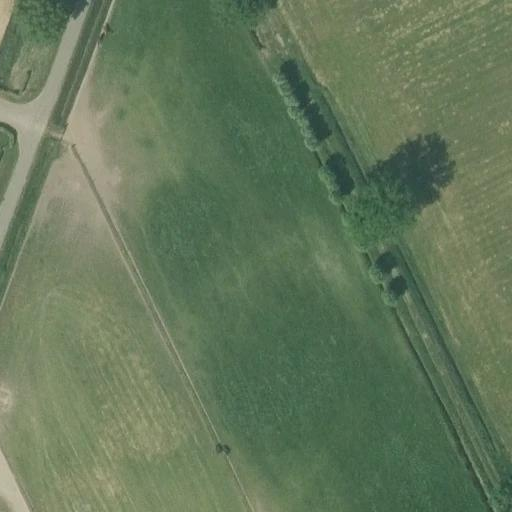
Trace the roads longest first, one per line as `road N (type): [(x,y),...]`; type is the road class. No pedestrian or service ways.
road 1 (track): [(251,0),(507,511)]
road 2 (unclassified): [(0,233),(84,0)]
